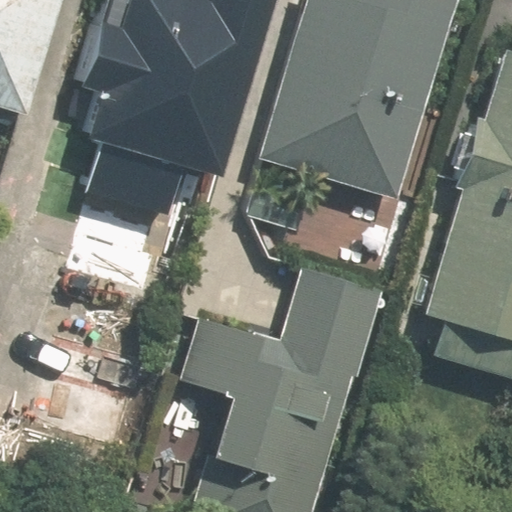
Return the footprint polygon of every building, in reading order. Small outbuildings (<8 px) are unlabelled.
[(0,0),(0,113),(13,117),(45,0),(0,0)] [(170,294),(261,0),(102,0),(94,28),(66,19),(46,83),(81,94),(32,251),(170,294)] [(383,200),(442,0),(293,0),(247,160),(383,200)] [(511,54),(488,48),(470,112),(461,109),(439,184),(448,187),(411,315),(430,320),(419,359),(511,385),(511,54)] [(209,511),(295,511),(371,293),(290,266),(265,339),(193,314),(169,384),(216,400),(181,502),(209,511)] [(145,361),(43,331),(16,422),(118,453),(145,361)]
